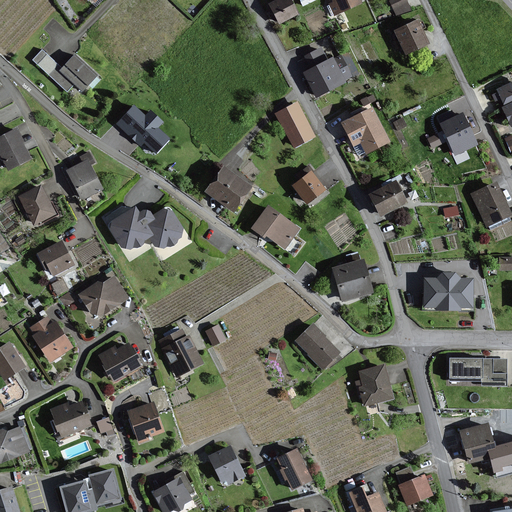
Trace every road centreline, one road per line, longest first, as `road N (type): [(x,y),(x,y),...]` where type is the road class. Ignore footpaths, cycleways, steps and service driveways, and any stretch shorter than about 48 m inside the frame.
road 1 (residential): [(409,338),(357,339),(276,267),(74,127),(0,61)]
road 2 (residential): [(251,0),(377,229),(409,338)]
road 3 (residential): [(511,180),(425,0)]
road 4 (residential): [(453,511),(409,338)]
road 5 (residential): [(0,416),(71,378),(85,348),(123,325)]
road 6 (residential): [(130,473),(234,431),(256,457)]
